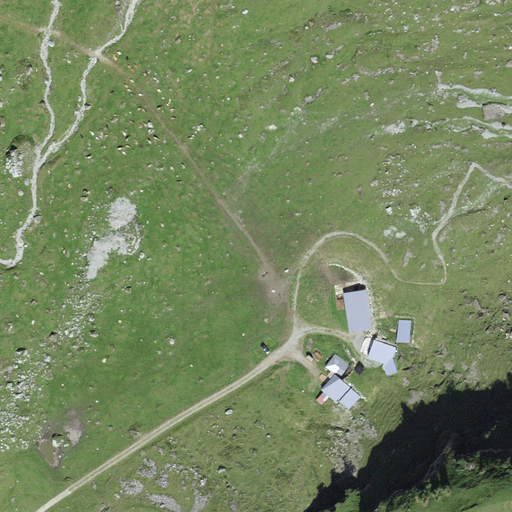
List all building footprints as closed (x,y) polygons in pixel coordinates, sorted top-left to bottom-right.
[(368,286),(345,289),(351,329),(374,325),(368,286)] [(414,323),(399,322),(398,343),(413,344),(414,323)] [(396,349),(369,340),(364,357),(391,366),(396,349)] [(349,367),(334,356),(327,366),(342,377),(349,367)] [(338,380),(327,391),(347,413),(358,402),(338,380)]
